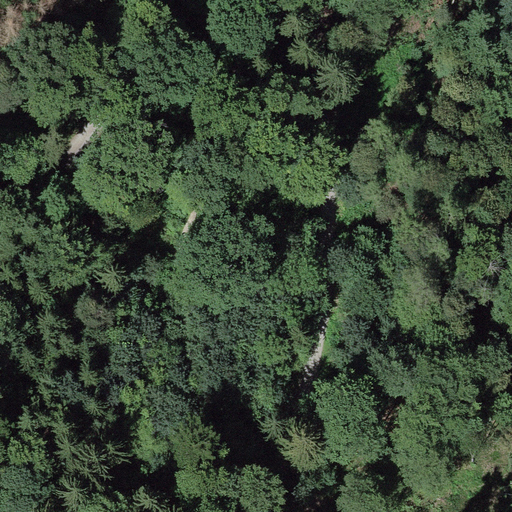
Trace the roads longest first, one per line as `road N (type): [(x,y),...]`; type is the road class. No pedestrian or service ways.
road 1 (track): [(272,511),(305,407),(328,286),(313,0)]
road 2 (track): [(0,241),(188,0)]
